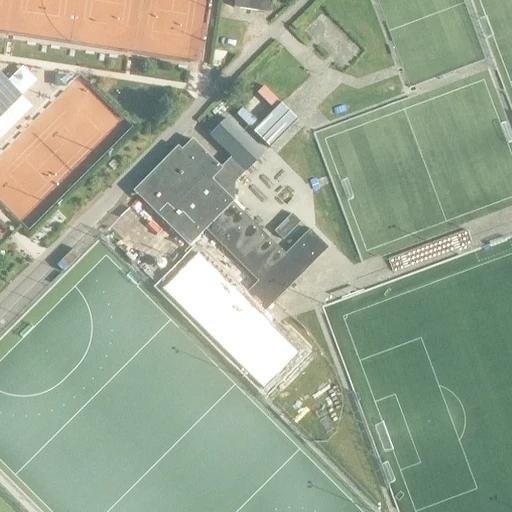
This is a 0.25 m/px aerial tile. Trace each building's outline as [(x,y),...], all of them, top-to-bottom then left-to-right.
[(268,13),(270,0),(234,0),(234,8),(268,13)] [(0,116),(21,95),(0,75),(0,116)] [(298,121),(281,104),(253,132),(270,149),(298,121)] [(177,146),(133,193),(158,217),(189,247),(205,230),(250,276),(257,283),(243,298),(261,315),(327,248),(309,231),(285,255),(233,203),(234,202),(224,192),(245,170),(246,171),(262,154),(246,138),(227,119),(210,135),(232,156),(221,169),(191,140),(181,150),(177,146)] [(291,216),(273,235),(281,242),(299,223),(291,216)] [(197,257),(162,292),(263,392),(298,357),(197,257)]
